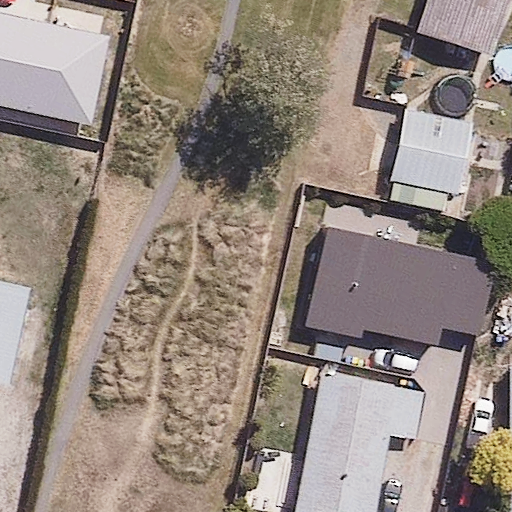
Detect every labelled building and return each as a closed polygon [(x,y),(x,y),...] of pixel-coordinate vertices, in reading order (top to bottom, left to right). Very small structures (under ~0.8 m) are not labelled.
[(89,0),(15,0),(4,45),(73,63),(89,0)] [(426,0),(419,23),(487,46),(502,0),(426,0)] [(472,117),(405,100),(385,175),(453,192),(472,117)] [(0,382),(8,385),(14,360),(33,364),(47,302),(28,298),(31,285),(0,277),(0,382)] [(418,442),(433,379),(323,354),(286,511),(371,511),(390,435),(418,442)] [(511,511),(511,363),(499,364),(500,511),(511,511)]
